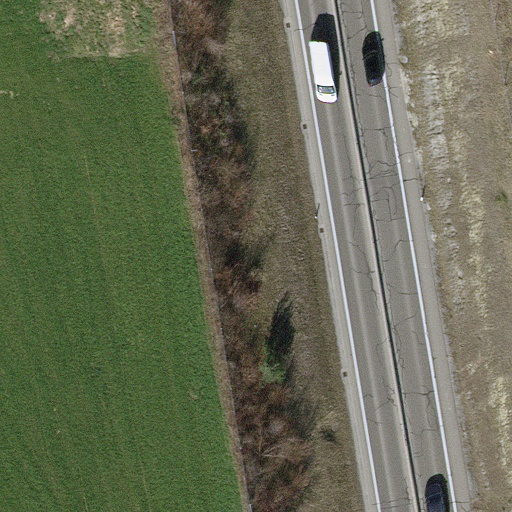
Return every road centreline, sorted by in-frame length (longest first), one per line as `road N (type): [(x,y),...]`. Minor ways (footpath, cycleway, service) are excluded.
road 1 (trunk): [(440,511),(356,0)]
road 2 (trunk): [(317,0),(400,511)]
